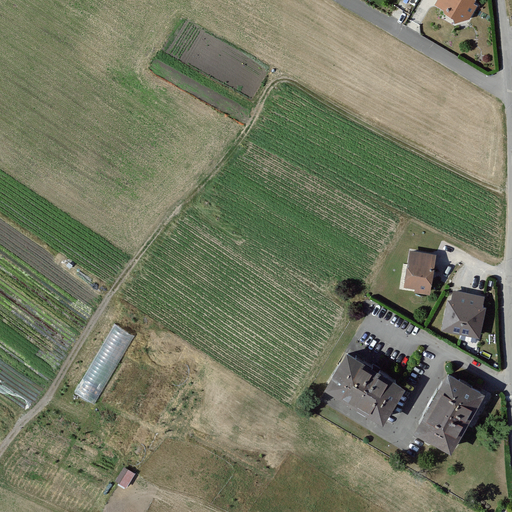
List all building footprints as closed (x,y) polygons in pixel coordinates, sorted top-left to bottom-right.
[(472,1),(470,0),(440,0),(438,4),(447,9),(445,11),(454,16),(455,21),(466,18),(474,7),(470,5),(472,1)] [(433,254),(411,251),(409,264),(410,264),(407,283),(417,285),(417,288),(428,290),(433,254)] [(453,301),(450,301),(444,327),(461,330),(469,294),(455,291),(453,301)] [(469,294),(461,330),(478,334),(483,308),(480,307),(482,297),(469,294)] [(80,390),(98,399),(121,355),(107,348),(113,336),(129,344),(135,333),(115,322),(80,390)] [(463,331),(462,337),(478,340),(479,334),(463,331)] [(370,369),(347,355),(329,387),(382,418),(386,413),(389,407),(392,402),(395,397),(398,391),(401,387),(378,373),(379,370),(372,365),(370,369)] [(450,375),(419,428),(429,434),(449,446),(463,424),(466,426),(471,418),(467,416),(481,393),(450,375)] [(117,479),(129,484),(135,469),(124,464),(117,479)]
